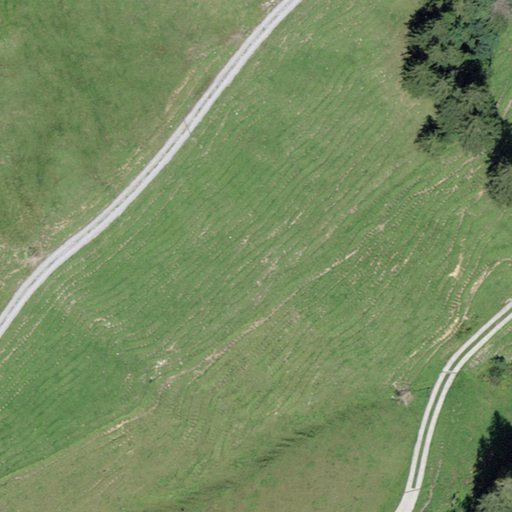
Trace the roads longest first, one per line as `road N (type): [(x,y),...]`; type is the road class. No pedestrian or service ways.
road 1 (track): [(294,0),(146,177),(45,267),(0,327)]
road 2 (track): [(511,308),(473,342),(434,401),(400,511)]
